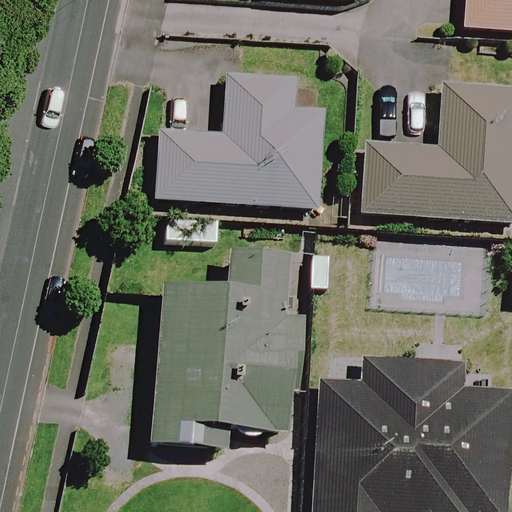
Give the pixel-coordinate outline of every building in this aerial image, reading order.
[(266,0),(266,5),(363,9),(363,0),(266,0)] [(511,0),(460,0),(459,39),(511,41),(511,0)] [(289,89),(223,86),(220,146),(156,142),(151,209),(311,219),(317,122),(287,120),(289,89)] [(511,228),(511,225),(511,97),(439,93),(435,158),(360,153),(356,223),(506,234),(505,247),(511,247),(511,228)] [(280,325),(284,268),(225,264),(225,255),(146,251),(143,297),(157,298),(147,456),(212,460),(213,441),(281,445),(289,325),(280,325)] [(498,511),(503,402),(453,400),(454,373),(360,370),(359,394),(317,392),(312,511),(498,511)]
